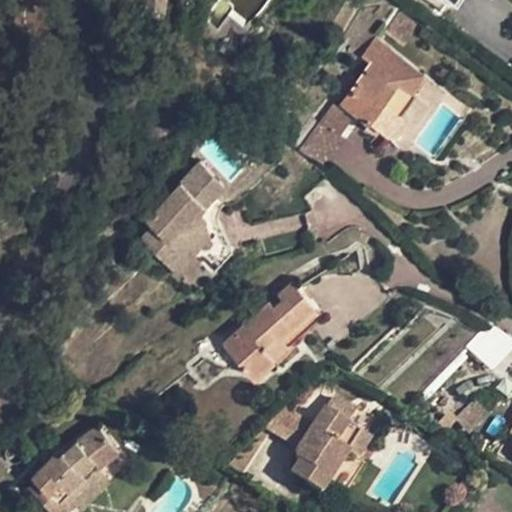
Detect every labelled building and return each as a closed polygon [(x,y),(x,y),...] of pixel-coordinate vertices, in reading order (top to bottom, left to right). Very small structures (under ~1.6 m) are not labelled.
[(144,0),(143,10),(164,13),(166,0),(144,0)] [(401,10),(387,31),(405,44),(419,23),(401,10)] [(359,80),(343,103),(357,112),(388,135),(400,119),(414,100),(417,96),(410,91),(423,74),(377,40),(363,58),(371,63),(359,80)] [(337,98),(343,103),(359,80),(353,76),(337,98)] [(343,103),(337,98),(318,124),(339,136),(357,112),(343,103)] [(426,109),(414,100),(400,119),(412,128),(426,109)] [(339,136),(318,124),(298,151),(326,168),(346,139),(339,136)] [(154,226),(142,239),(163,257),(174,244),(188,257),(193,252),(211,232),(201,211),(214,197),(224,185),(200,163),(147,221),(154,226)] [(214,197),(201,211),(211,232),(219,223),(218,221),(222,205),(214,197)] [(233,250),(219,223),(211,232),(193,252),(202,261),(213,271),(233,250)] [(188,257),(174,244),(163,257),(187,279),(202,261),(193,252),(188,257)] [(283,337),(317,308),(293,281),(278,294),(283,300),(274,308),(270,302),(224,342),(254,378),(291,345),(283,337)] [(317,308),(283,337),(291,345),(325,316),(317,308)] [(511,346),(511,339),(492,324),(468,349),(490,370),(511,346)] [(300,462),(291,475),(321,496),(322,494),(338,505),(366,463),(358,458),(370,438),(348,423),(357,410),(335,396),(314,426),(299,448),(296,452),(296,456),(298,460),(300,462)] [(474,400),(454,419),(469,435),(490,415),(474,400)] [(281,415),(272,430),(299,448),(314,426),(286,406),(278,413),(281,415)] [(278,413),(265,425),(272,430),(281,415),(278,413)] [(37,481),(29,488),(53,511),(63,511),(74,500),(73,498),(91,481),(88,477),(99,466),(119,452),(97,427),(77,441),(61,454),(58,451),(33,476),(37,481)] [(111,477),(99,466),(88,477),(91,481),(73,498),(74,500),(74,501),(80,508),(111,477)]
